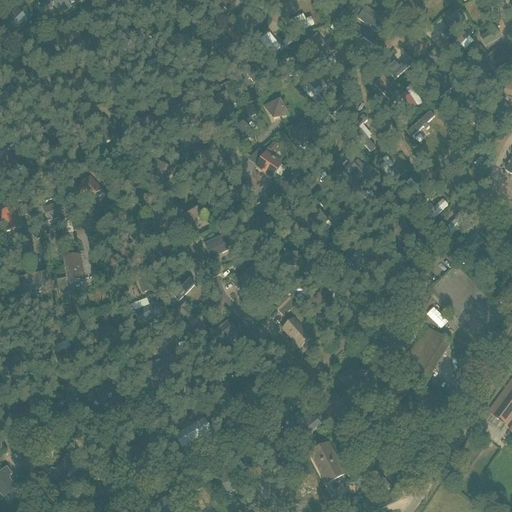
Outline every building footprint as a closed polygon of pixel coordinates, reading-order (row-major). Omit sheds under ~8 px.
[(72,9),(70,5),(75,2),(74,0),(58,0),(53,3),(60,15),(72,9)] [(199,2),(196,0),(180,0),(189,10),(199,2)] [(437,0),(436,1),(441,9),(452,2),(450,0),(437,0)] [(363,7),(355,20),(375,32),(383,19),(363,7)] [(17,31),(28,21),(17,10),(3,24),(6,27),(10,24),(17,31)] [(455,10),(435,29),(445,40),(465,21),(455,10)] [(310,17),(304,19),(303,15),(289,19),(294,32),(313,26),(310,17)] [(365,50),(374,40),(357,24),(348,35),(365,50)] [(236,54),(239,58),(250,47),(232,27),(226,32),(234,41),(225,50),(232,57),(236,54)] [(469,36),(472,34),(468,29),(455,39),(463,50),(474,42),(469,36)] [(145,48),(136,30),(123,37),(132,55),(145,48)] [(498,32),(485,34),(486,41),(483,41),(484,43),(499,41),(498,32)] [(271,56),(281,48),(268,33),(259,41),(271,56)] [(322,62),(327,55),(320,49),(322,46),(319,44),(322,40),(314,34),(306,45),(315,52),(313,56),(322,62)] [(168,42),(175,61),(188,57),(182,38),(168,42)] [(90,41),(77,46),(84,63),(96,58),(90,41)] [(490,75),(511,58),(511,56),(506,48),(504,49),(501,45),(481,60),(484,64),(482,65),(490,75)] [(67,62),(63,55),(57,59),(53,52),(50,54),(49,51),(36,59),(46,75),(67,62)] [(395,81),(414,63),(408,57),(398,66),(394,61),(384,70),(395,81)] [(261,85),(268,80),(255,64),(250,68),(251,69),(246,73),(254,84),(258,81),(261,85)] [(150,83),(163,78),(157,65),(145,70),(150,83)] [(93,90),(89,69),(63,75),(64,79),(70,78),(71,80),(67,81),(70,97),(76,96),(74,90),(73,90),(73,88),(81,86),(82,89),(88,88),(88,91),(93,90)] [(115,89),(128,80),(121,70),(101,84),(110,97),(117,92),(115,89)] [(401,92),(412,110),(422,104),(411,86),(401,92)] [(22,99),(11,88),(0,99),(0,104),(8,113),(22,99)] [(219,113),(231,107),(231,105),(237,102),(231,91),(213,100),(219,113)] [(254,102),(249,91),(242,94),(247,105),(254,102)] [(273,122),(290,116),(281,101),(266,106),(273,122)] [(257,113),(253,105),(245,108),(249,116),(257,113)] [(166,110),(174,126),(191,123),(184,107),(166,110)] [(428,111),(407,133),(412,138),(434,116),(428,111)] [(98,115),(86,124),(102,146),(114,137),(98,115)] [(150,117),(140,127),(149,136),(159,127),(150,117)] [(243,124),(233,134),(242,144),(252,135),(243,124)] [(310,133),(303,124),(294,132),(298,136),(292,139),(303,151),(318,142),(310,133)] [(46,143),(58,137),(51,125),(40,132),(46,143)] [(364,126),(353,134),(369,153),(375,148),(371,143),(375,140),(364,126)] [(211,165),(209,148),(193,150),(195,169),(204,168),(204,166),(211,165)] [(252,165),(262,155),(258,151),(247,160),(252,165)] [(14,175),(15,174),(17,178),(26,172),(24,168),(26,166),(15,152),(3,161),(14,175)] [(273,181),(283,166),(266,154),(255,169),(273,181)] [(224,160),(221,156),(215,160),(218,165),(224,160)] [(387,166),(384,169),(391,176),(398,168),(386,157),(382,162),(387,166)] [(153,176),(166,183),(174,168),(157,159),(152,167),(156,170),(153,176)] [(368,181),(372,176),(358,161),(354,165),(353,165),(344,174),(345,176),(340,180),(350,189),(363,176),(368,181)] [(313,186),(309,178),(301,182),(305,190),(313,186)] [(80,189),(90,200),(101,190),(91,179),(80,189)] [(411,197),(420,189),(410,179),(402,187),(411,197)] [(291,181),(280,187),(286,199),(298,193),(291,181)] [(229,189),(229,203),(242,203),(242,189),(229,189)] [(28,200),(17,204),(21,217),(28,214),(27,212),(32,211),(28,200)] [(443,200),(433,208),(430,205),(425,210),(433,219),(448,206),(443,200)] [(65,208),(63,202),(44,208),(48,221),(62,217),(60,210),(65,208)] [(203,215),(195,203),(182,210),(190,223),(203,215)] [(6,232),(21,227),(15,207),(0,212),(0,214),(1,217),(0,216),(0,221),(1,224),(3,223),(6,232)] [(319,212),(310,221),(322,234),(332,225),(319,212)] [(443,231),(450,238),(464,223),(457,217),(443,231)] [(270,230),(263,218),(252,226),(259,237),(270,230)] [(416,238),(400,223),(393,231),(394,233),(392,234),(402,244),(405,241),(409,245),(416,238)] [(137,250),(151,243),(143,225),(129,232),(137,250)] [(474,232),(457,248),(467,258),(484,243),(474,232)] [(229,250),(222,237),(205,246),(209,254),(220,249),(222,254),(229,250)] [(375,263),(371,259),(373,256),(363,247),(358,253),(353,249),(345,258),(359,272),(368,262),(372,266),(375,263)] [(284,267),(297,268),(298,255),(285,254),(284,267)] [(81,255),(64,257),(69,283),(86,280),(81,255)] [(244,293),(260,281),(251,269),(235,281),(244,293)] [(20,293),(50,286),(46,272),(17,280),(20,293)] [(185,277),(170,293),(179,302),(194,286),(185,277)] [(62,306),(72,304),(65,278),(55,281),(62,306)] [(322,314),(334,305),(326,293),(314,302),(322,314)] [(148,323),(150,324),(157,322),(158,319),(157,317),(162,315),(154,294),(146,297),(147,299),(133,305),(140,324),(147,321),(148,323)] [(280,314),(295,299),(291,294),(275,309),(280,314)] [(188,305),(184,301),(176,309),(180,313),(188,305)] [(295,320),(284,330),(299,347),(310,337),(295,320)] [(213,334),(221,344),(233,335),(230,332),(234,329),(229,322),(213,334)] [(122,337),(109,325),(95,341),(100,345),(103,341),(111,348),(122,337)] [(427,327),(422,334),(447,349),(451,343),(427,327)] [(426,370),(432,373),(443,353),(421,341),(409,364),(416,368),(425,373),(426,370)] [(208,354),(199,342),(191,348),(200,361),(208,354)] [(83,362),(76,345),(53,354),(61,371),(83,362)] [(28,361),(20,349),(16,352),(15,351),(3,360),(6,364),(10,361),(16,370),(28,361)] [(169,359),(173,374),(178,372),(173,358),(169,359)] [(164,361),(145,366),(149,381),(168,375),(164,361)] [(340,379),(355,393),(361,388),(357,384),(367,373),(356,362),(340,379)] [(244,375),(226,389),(231,395),(233,394),(236,398),(240,394),(241,396),(249,390),(248,388),(252,385),(244,375)] [(511,380),(488,413),(506,426),(511,417),(511,380)] [(117,385),(98,391),(103,406),(122,399),(117,385)] [(192,386),(185,390),(190,399),(197,395),(192,386)] [(31,419),(24,406),(11,412),(17,425),(31,419)] [(145,420),(148,412),(140,410),(138,418),(145,420)] [(301,415),(293,421),(306,437),(314,430),(301,415)] [(204,421),(185,432),(191,443),(211,431),(204,421)] [(275,464),(285,454),(274,442),(263,453),(275,464)] [(386,453),(390,450),(385,444),(382,448),(386,453)] [(326,483),(343,474),(328,445),(311,454),(326,483)] [(132,448),(126,461),(133,464),(132,466),(137,469),(139,466),(142,468),(146,466),(150,459),(148,455),(146,454),(148,450),(139,446),(137,451),(132,448)] [(112,467),(117,457),(102,449),(96,459),(112,467)] [(52,467),(64,475),(76,458),(64,450),(52,467)] [(38,460),(42,456),(35,451),(32,456),(38,460)] [(0,473),(0,494),(2,497),(15,487),(7,477),(11,474),(7,469),(0,473)] [(220,495),(239,489),(235,474),(215,480),(220,495)] [(156,505),(160,511),(162,510),(162,511),(168,511),(169,511),(168,510),(176,505),(177,507),(182,505),(175,494),(156,505)] [(94,503),(94,510),(97,510),(97,508),(99,508),(99,511),(114,511),(113,501),(94,503)]
